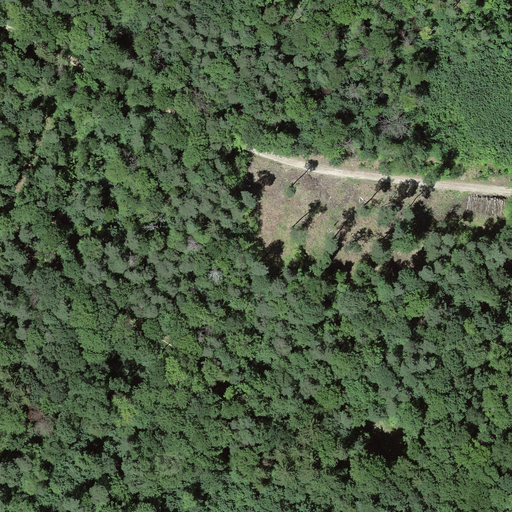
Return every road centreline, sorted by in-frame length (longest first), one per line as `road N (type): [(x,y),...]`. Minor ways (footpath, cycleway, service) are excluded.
road 1 (track): [(511,191),(298,164),(186,121),(0,25)]
road 2 (track): [(0,235),(135,328),(257,386),(380,427)]
